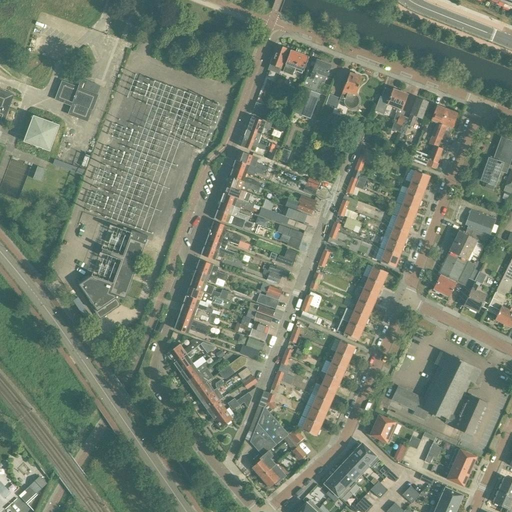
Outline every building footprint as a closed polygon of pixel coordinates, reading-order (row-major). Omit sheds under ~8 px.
[(88,12),(91,0),(45,0),(43,8),(38,7),(36,16),(67,25),(70,13),(75,14),(77,9),(88,12)] [(511,0),(491,0),(511,8),(511,0)] [(282,65),(287,49),(277,45),(267,70),(277,73),(280,64),(282,65)] [(302,74),(308,57),(290,50),(282,71),(296,76),(298,73),(302,74)] [(294,110),(311,117),(319,94),(317,94),(321,82),(324,83),(326,77),(330,66),(316,60),(312,71),(308,70),(302,87),(302,88),(294,110)] [(356,95),(355,95),(361,78),(360,77),(360,76),(355,74),(355,75),(349,73),(340,98),(339,99),(344,101),(344,102),(344,103),(344,104),(345,105),(345,106),(346,107),(347,107),(347,108),(348,108),(349,109),(351,109),(352,109),(353,109),(354,109),(355,108),(356,108),(356,107),(357,106),(358,105),(358,104),(359,103),(359,102),(359,101),(359,100),(358,99),(358,98),(357,97),(357,96),(356,95)] [(277,78),(273,89),(278,91),(282,80),(277,78)] [(62,82),(56,98),(57,96),(72,102),(71,106),(68,114),(87,122),(92,109),(97,95),(100,86),(86,81),(84,85),(80,84),(79,84),(78,88),(62,82)] [(14,95),(0,89),(0,122),(4,124),(14,95)] [(380,97),(375,111),(383,114),(387,104),(402,110),(407,95),(392,89),(388,100),(380,97)] [(336,109),(339,99),(340,98),(329,94),(322,112),(330,115),(333,108),(336,109)] [(421,119),(427,102),(417,99),(409,119),(405,117),(399,132),(405,135),(408,126),(412,127),(415,117),(421,119)] [(256,103),(253,112),(264,116),(267,106),(256,103)] [(433,146),(447,110),(436,106),(431,121),(436,122),(431,135),(432,136),(428,144),(433,146)] [(433,146),(437,147),(441,139),(447,141),(457,114),(447,110),(433,146)] [(399,132),(405,117),(400,115),(394,130),(399,132)] [(33,116),(23,142),(49,152),(59,125),(33,116)] [(264,122),(251,117),(247,130),(261,135),(263,128),(269,130),(272,123),(265,120),(264,122)] [(276,123),(274,129),(283,132),(285,127),(276,123)] [(366,131),(355,127),(350,138),(361,142),(366,131)] [(261,135),(247,130),(244,138),(265,146),(267,147),(271,148),(274,149),(275,145),(267,142),(267,141),(259,139),(261,135)] [(265,146),(244,138),(240,146),(254,151),(256,147),(264,150),(265,146)] [(505,173),(511,153),(511,142),(501,138),(493,160),(489,159),(481,180),(494,185),(499,170),(505,173)] [(433,146),(429,156),(425,166),(436,170),(438,164),(437,163),(442,149),(437,147),(433,146)] [(271,148),(270,152),(267,159),(274,162),(278,151),(274,149),(271,148)] [(363,148),(360,155),(366,157),(368,150),(363,148)] [(283,150),(280,160),(286,162),(289,152),(283,150)] [(258,159),(238,151),(235,160),(264,171),(267,172),(268,167),(256,163),(258,159)] [(429,156),(415,151),(411,160),(425,166),(429,156)] [(363,165),(366,157),(360,155),(357,162),(363,165)] [(264,171),(235,160),(232,168),(246,174),(254,176),(255,172),(262,175),(264,171)] [(357,162),(355,170),(360,172),(363,165),(357,162)] [(46,170),(37,167),(33,179),(41,182),(46,170)] [(246,174),(232,168),(229,177),(258,187),(259,183),(245,177),(246,174)] [(415,171),(411,181),(425,187),(429,177),(415,171)] [(259,188),(258,187),(229,177),(226,185),(240,190),(246,192),(247,188),(258,192),(259,188)] [(308,177),(305,185),(316,190),(319,181),(308,177)] [(355,187),(358,180),(352,177),(349,185),(355,187)] [(405,180),(403,185),(408,187),(406,193),(407,193),(421,198),(425,187),(411,181),(411,183),(405,180)] [(246,192),(240,190),(226,185),(223,193),(247,202),(250,194),(246,192)] [(304,185),(302,192),(314,196),(316,190),(305,185),(304,185)] [(352,195),(355,187),(349,185),(346,192),(352,195)] [(254,205),(247,202),(223,193),(220,202),(240,209),(240,206),(252,211),(254,205)] [(406,193),(403,204),(417,209),(421,198),(407,193),(406,193)] [(314,207),(316,201),(300,195),(298,201),(314,207)] [(346,209),(349,202),(343,200),(340,207),(346,209)] [(240,209),(220,202),(217,210),(245,220),(247,221),(249,217),(238,213),(240,209)] [(296,209),(311,214),(314,208),(299,202),(296,209)] [(403,204),(398,216),(412,222),(417,209),(403,204)] [(343,217),(346,209),(340,207),(337,215),(343,217)] [(285,208),(282,216),(292,219),(304,224),(307,216),(285,208)] [(242,229),(245,220),(217,210),(214,219),(242,229)] [(464,228),(466,229),(487,238),(495,220),(471,210),(464,228)] [(398,216),(394,227),(408,232),(412,222),(398,216)] [(347,217),(345,222),(355,226),(357,221),(347,217)] [(305,231),(307,226),(289,219),(286,224),(305,231)] [(227,227),(213,221),(210,230),(240,241),(241,237),(226,231),(227,227)] [(338,232),(341,225),(335,222),(332,229),(338,232)] [(355,226),(345,222),(343,227),(353,231),(355,226)] [(288,236),(301,241),(303,234),(290,229),(290,230),(284,227),(281,234),(283,234),(288,236)] [(394,227),(389,239),(403,244),(408,232),(394,227)] [(335,240),(338,232),(332,229),(329,237),(335,240)] [(449,252),(475,265),(477,260),(488,238),(487,238),(466,229),(464,234),(459,232),(449,252)] [(117,296),(125,299),(148,236),(131,230),(131,232),(123,256),(102,248),(100,253),(121,261),(113,283),(91,276),(78,285),(84,293),(82,294),(100,320),(121,305),(116,298),(117,296)] [(240,241),(210,230),(207,238),(221,244),(226,246),(227,243),(230,244),(231,242),(238,245),(240,241)] [(287,243),(286,246),(298,250),(301,241),(288,236),(283,234),(280,240),(287,243)] [(221,244),(207,238),(204,247),(234,258),(235,253),(225,250),(226,246),(221,244)] [(389,239),(385,250),(399,255),(403,244),(389,239)] [(493,243),(487,240),(485,245),(491,248),(493,243)] [(333,254),(335,249),(326,246),(325,245),(325,246),(321,258),(327,260),(330,253),(333,254)] [(234,258),(204,247),(201,255),(215,261),(216,258),(231,263),(232,262),(234,258)] [(379,248),(375,260),(381,262),(395,267),(399,255),(385,250),(379,248)] [(287,249),(284,257),(294,261),(298,253),(287,249)] [(475,265),(449,252),(438,275),(439,276),(433,290),(449,298),(456,282),(464,286),(468,278),(475,265)] [(294,261),(284,257),(278,255),(276,262),(292,268),(294,261)] [(244,261),(261,265),(263,260),(245,256),(244,261)] [(324,268),(327,260),(321,258),(318,266),(324,268)] [(511,258),(496,292),(486,311),(497,316),(494,320),(503,324),(503,326),(505,328),(507,329),(510,328),(511,328),(511,325),(511,309),(510,308),(509,311),(501,307),(506,297),(509,290),(511,284),(511,258)] [(199,260),(195,271),(217,278),(225,281),(228,275),(217,271),(218,267),(199,260)] [(483,264),(477,260),(475,265),(468,278),(475,282),(471,290),(470,289),(466,298),(467,299),(464,305),(478,312),(486,296),(478,292),(487,275),(479,271),(483,264)] [(270,265),(268,270),(287,277),(289,272),(276,267),(270,265)] [(368,278),(368,279),(382,285),(387,273),(373,267),(368,278)] [(195,271),(192,279),(206,284),(207,280),(215,283),(217,278),(195,271)] [(268,276),(267,279),(279,283),(282,276),(269,271),(268,276)] [(319,282),(321,275),(315,273),(313,280),(319,282)] [(366,284),(363,290),(377,295),(382,285),(368,279),(368,278),(363,276),(361,282),(366,284)] [(192,279),(189,287),(214,296),(219,298),(220,294),(212,291),(214,287),(206,284),(192,279)] [(316,290),(319,282),(313,280),(310,288),(316,290)] [(269,286),(266,293),(279,298),(282,291),(269,286)] [(189,287),(186,295),(200,300),(205,302),(206,300),(212,302),(214,296),(189,287)] [(363,290),(359,301),(372,307),(377,295),(363,290)] [(257,303),(275,309),(278,301),(260,294),(257,303)] [(186,295),(183,304),(204,311),(206,307),(198,304),(200,300),(186,295)] [(310,305),(313,298),(307,295),(304,303),(310,305)] [(74,300),(72,301),(84,317),(85,316),(88,314),(89,314),(77,298),(74,300)] [(356,306),(354,311),(368,317),(372,307),(359,301),(354,299),(352,304),(356,306)] [(307,313),(310,305),(304,303),(301,310),(307,313)] [(183,304),(180,312),(193,317),(199,319),(200,316),(208,318),(210,313),(204,311),(183,304)] [(256,311),(272,317),(275,311),(259,305),(256,311)] [(256,311),(254,317),(270,323),(272,317),(256,311)] [(302,311),(300,318),(315,324),(317,317),(302,311)] [(354,311),(349,322),(363,328),(368,317),(354,311)] [(180,312),(177,320),(209,332),(210,327),(192,321),(193,317),(180,312)] [(207,336),(209,332),(177,320),(174,329),(187,334),(189,329),(207,336)] [(253,322),(250,328),(267,334),(269,327),(253,322)] [(363,328),(349,322),(344,334),(358,340),(363,328)] [(298,336),(301,328),(295,326),(292,334),(298,336)] [(250,328),(248,334),(264,340),(267,334),(250,328)] [(296,343),(298,336),(292,334),(289,341),(296,343)] [(198,341),(194,339),(191,341),(193,344),(183,351),(179,345),(167,354),(174,363),(190,352),(200,344),(202,342),(198,341)] [(248,339),(246,345),(261,350),(263,344),(248,339)] [(341,341),(336,352),(350,358),(354,347),(341,341)] [(202,342),(200,344),(207,353),(215,347),(202,342)] [(248,348),(245,355),(256,359),(258,352),(248,348)] [(290,358),(293,351),(286,349),(284,356),(290,358)] [(224,355),(221,351),(216,355),(219,359),(224,355)] [(487,403),(469,395),(469,397),(463,394),(469,381),(474,383),(480,370),(441,351),(435,364),(439,366),(423,399),(397,387),(391,400),(414,411),(413,415),(424,420),(428,412),(445,421),(445,422),(455,428),(454,429),(472,437),(487,403)] [(190,352),(174,363),(180,372),(192,364),(189,358),(192,355),(190,352)] [(331,363),(345,369),(350,358),(336,352),(331,363)] [(287,366),(290,358),(284,356),(281,364),(287,366)] [(180,372),(187,382),(199,373),(205,369),(209,366),(206,362),(196,369),(192,364),(180,372)] [(233,362),(228,365),(234,373),(238,370),(233,362)] [(331,363),(327,374),(340,380),(345,369),(331,363)] [(228,365),(218,373),(223,379),(226,379),(234,373),(228,365)] [(238,374),(242,380),(251,374),(247,368),(238,374)] [(187,382),(193,391),(206,382),(212,378),(205,369),(199,373),(187,382)] [(281,381),(284,373),(278,371),(275,379),(281,381)] [(322,386),(321,386),(335,392),(340,380),(327,374),(320,372),(315,383),(322,386)] [(247,389),(257,382),(253,377),(243,383),(247,389)] [(280,385),(281,381),(275,379),(271,390),(282,394),(285,387),(280,385)] [(216,388),(217,388),(224,384),(224,383),(221,380),(215,383),(215,387),(216,388)] [(206,382),(193,391),(200,400),(212,392),(206,382)] [(321,386),(317,397),(330,403),(335,392),(321,386)] [(212,392),(200,400),(207,410),(219,401),(215,396),(220,393),(217,388),(216,388),(212,392)] [(252,397),(249,393),(236,402),(230,407),(232,410),(243,402),(247,408),(252,397)] [(266,402),(273,401),(275,396),(269,393),(266,402)] [(317,397),(312,407),(326,413),(330,403),(317,397)] [(234,399),(227,404),(230,407),(236,402),(234,399)] [(219,401),(207,410),(213,419),(225,410),(219,401)] [(277,406),(273,401),(266,402),(273,410),(277,406)] [(252,468),(260,478),(275,465),(270,458),(272,456),(268,452),(288,435),(264,406),(250,442),(251,443),(252,442),(264,455),(259,459),(261,460),(252,468)] [(312,407),(307,419),(321,425),(326,413),(312,407)] [(220,428),(232,420),(228,414),(225,410),(213,419),(220,428)] [(379,416),(374,425),(393,434),(397,424),(379,416)] [(321,425),(307,419),(302,430),(316,436),(321,425)] [(374,425),(370,435),(389,443),(393,434),(374,425)] [(304,438),(295,429),(288,434),(297,444),(304,438)] [(362,444),(354,452),(371,468),(379,460),(362,444)] [(298,446),(292,451),(300,460),(306,455),(298,446)] [(456,448),(452,458),(472,467),(476,457),(456,448)] [(398,451),(394,458),(400,461),(404,453),(398,451)] [(371,468),(354,452),(347,460),(362,474),(369,466),(371,468)] [(452,458),(447,468),(451,469),(468,476),(472,467),(452,458)] [(347,460),(339,468),(356,484),(357,483),(355,482),(362,474),(347,460)] [(280,470),(275,465),(260,478),(269,488),(275,482),(276,484),(285,476),(280,470)] [(339,468),(332,476),(349,491),(356,484),(339,468)] [(399,478),(389,469),(385,474),(395,482),(399,478)] [(451,469),(447,479),(463,486),(468,476),(451,469)] [(419,480),(431,485),(433,480),(422,475),(419,480)] [(47,483),(40,476),(29,486),(36,493),(47,483)] [(341,500),(349,491),(332,476),(324,484),(330,489),(333,492),(339,498),(341,500)] [(504,478),(498,491),(511,497),(511,481),(504,478)] [(387,490),(378,481),(374,486),(383,494),(387,490)] [(379,498),(383,494),(374,486),(370,490),(379,498)] [(406,490),(415,499),(419,495),(410,486),(406,490)] [(443,487),(438,498),(457,506),(462,496),(443,487)] [(330,489),(326,494),(329,497),(335,502),(339,498),(333,492),(330,489)] [(415,499),(406,490),(402,495),(411,504),(415,499)] [(511,497),(498,491),(493,503),(503,507),(501,511),(510,511),(511,509),(511,508),(509,507),(510,505),(511,506),(511,497)] [(373,506),(363,497),(359,501),(369,510),(373,506)] [(432,506),(432,507),(443,511),(454,511),(457,506),(438,498),(440,499),(436,508),(432,506)] [(314,511),(318,508),(309,500),(297,511),(314,511)] [(362,511),(366,511),(369,510),(359,501),(355,506),(362,511)] [(395,511),(403,511),(404,511),(395,503),(391,507),(395,511)]
